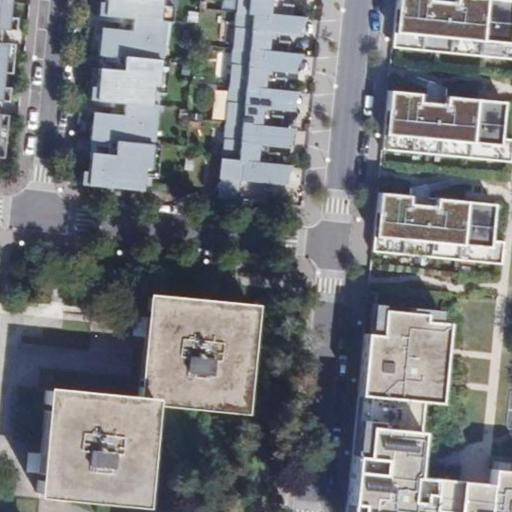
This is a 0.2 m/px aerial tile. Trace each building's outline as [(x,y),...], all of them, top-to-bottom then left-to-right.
[(4,108),(0,108),(0,94),(5,95),(6,86),(0,85),(0,66),(7,67),(10,37),(1,37),(2,24),(11,24),(12,10),(4,9),(4,0),(0,0),(0,151),(0,152),(4,108)] [(159,20),(160,0),(105,0),(103,19),(131,22),(131,31),(99,28),(100,59),(122,62),(122,72),(99,68),(96,101),(125,104),(124,115),(90,113),(89,142),(113,144),(112,157),(90,155),(86,185),(142,194),(144,169),(149,169),(157,106),(150,105),(153,86),(158,86),(166,22),(159,20)] [(235,0),(217,199),(275,205),(276,191),(266,190),(267,185),(283,186),(291,167),(279,165),(279,155),(270,154),(270,150),(286,151),(297,131),(283,129),(283,115),(274,114),(275,109),(292,111),(300,90),(287,88),(287,79),(277,77),(278,73),(294,74),(303,53),(290,52),(290,42),(281,40),(281,36),(298,36),(306,16),(292,15),(293,5),(284,2),(283,0),(235,0)] [(384,0),(381,47),(511,58),(511,49),(511,37),(501,36),(502,0),(443,0),(443,3),(416,2),(415,0),(384,0)] [(377,93),(373,150),(505,160),(506,140),(494,139),(497,102),(435,97),(435,105),(408,104),(408,95),(377,93)] [(369,195),(365,252),(496,263),(498,242),(485,242),(488,205),(427,199),(427,207),(400,206),(400,197),(369,195)] [(250,298),(148,288),(139,393),(147,394),(240,402),(250,298)] [(412,478),(415,444),(418,403),(436,404),(442,322),(425,321),(425,314),(375,310),(373,335),(358,334),(353,397),(363,397),(358,457),(348,456),(344,505),(354,505),(353,511),(456,511),(459,482),(412,478)] [(147,394),(139,393),(48,384),(38,485),(138,495),(147,394)] [(511,511),(511,457),(485,456),(480,511),(511,511)]
